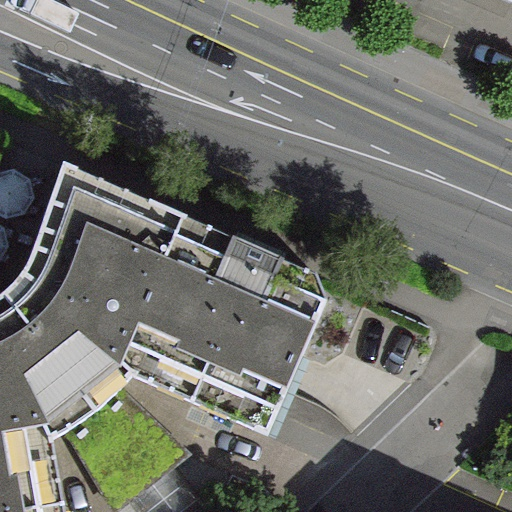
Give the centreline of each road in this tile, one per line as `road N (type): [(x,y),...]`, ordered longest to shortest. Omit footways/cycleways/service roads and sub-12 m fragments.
road 1 (tertiary): [(0,47),(236,136),(383,156)]
road 2 (tertiary): [(383,156),(262,78),(96,0)]
road 3 (residential): [(506,368),(359,511)]
road 4 (tertiary): [(383,156),(511,213)]
